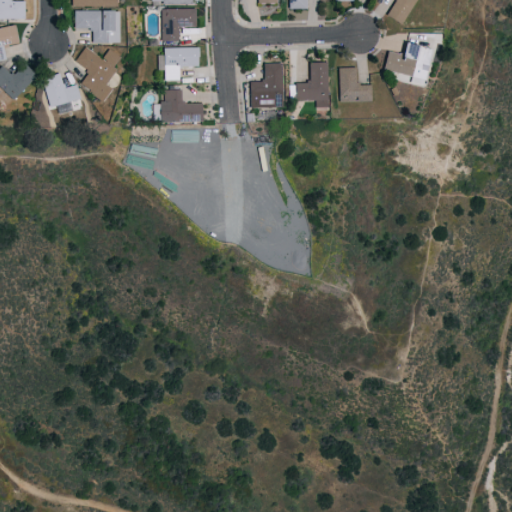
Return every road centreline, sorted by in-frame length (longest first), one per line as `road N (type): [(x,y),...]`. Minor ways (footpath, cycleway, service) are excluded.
road 1 (residential): [(222,37),(359,32)]
road 2 (residential): [(126,511),(34,492),(0,467)]
road 3 (residential): [(231,123),(220,0)]
